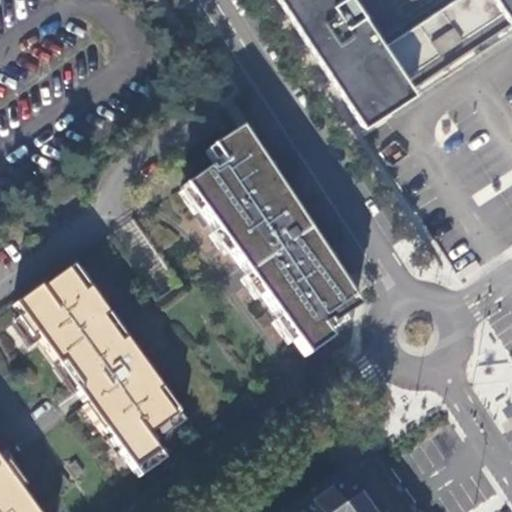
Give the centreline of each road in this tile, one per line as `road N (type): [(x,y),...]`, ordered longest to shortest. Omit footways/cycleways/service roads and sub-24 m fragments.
road 1 (unclassified): [(198,0),(359,248)]
road 2 (unclassified): [(391,358),(179,511)]
road 3 (unclassified): [(391,358),(422,374),(453,358),(460,336),(453,314),(422,298)]
